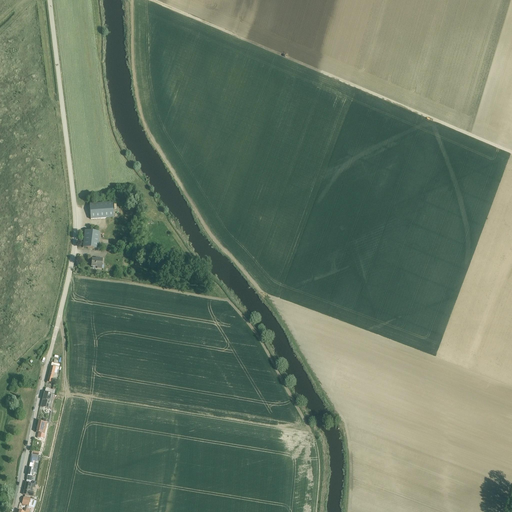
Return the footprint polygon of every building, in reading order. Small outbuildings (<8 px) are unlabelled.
[(89,205),(91,220),(113,218),(112,203),(89,205)] [(83,248),(98,250),(100,233),(85,231),(83,248)] [(97,268),(101,269),(102,259),(95,258),(95,259),(92,259),(91,267),(97,267),(97,268)] [(47,382),(52,383),(54,384),(57,370),(58,370),(60,365),(52,363),(47,382)] [(49,394),(44,392),(42,401),(44,401),(42,408),(51,410),(54,395),(52,394),(49,394)] [(38,433),(38,436),(37,438),(43,440),(47,423),(38,422),(36,433),(38,433)] [(29,469),(27,481),(31,481),(33,481),(33,479),(32,479),(32,477),(33,473),(36,474),(37,469),(33,468),(32,469),(29,469)] [(26,483),(23,495),(32,497),(33,492),(32,492),(33,488),(34,488),(35,485),(33,484),(26,483)]
